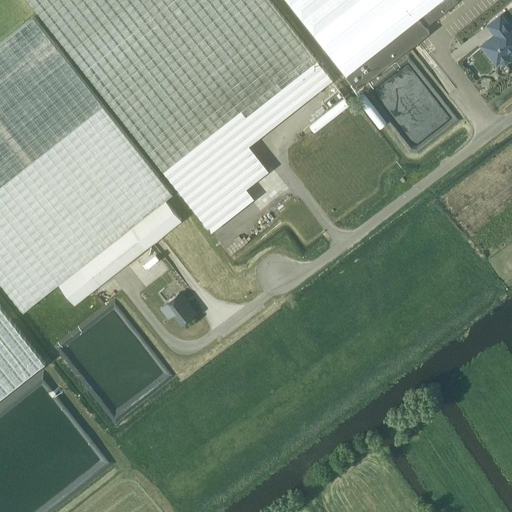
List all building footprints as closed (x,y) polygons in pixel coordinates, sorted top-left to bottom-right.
[(29,0),(183,196),(203,221),(210,230),(253,197),(246,187),(262,174),(269,169),(249,144),(254,140),(322,87),(332,78),(270,0),(29,0)] [(287,0),(346,74),(439,0),(287,0)] [(458,1),(457,0),(439,0),(346,74),(357,88),(417,40),(429,31),(426,26),(458,1)] [(488,25),(495,34),(482,45),(492,58),(495,55),(501,62),(505,62),(509,60),(509,55),(506,51),(511,46),(511,29),(500,15),(488,25)] [(0,281),(23,311),(59,283),(165,199),(172,193),(33,17),(0,42),(0,281)] [(75,303),(146,247),(181,219),(165,199),(59,283),(75,303)] [(193,319),(178,299),(164,309),(179,330),(193,319)] [(0,397),(45,362),(0,305),(0,397)]
